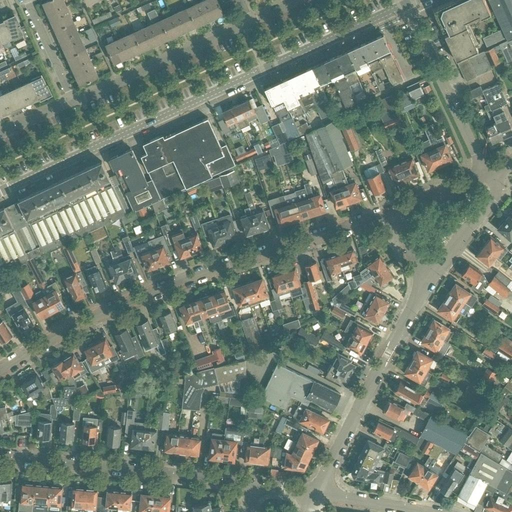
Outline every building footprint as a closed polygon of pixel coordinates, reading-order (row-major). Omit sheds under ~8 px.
[(55,30),(73,22),(63,0),(49,0),(43,3),(48,14),(46,15),(46,16),(48,20),(50,19),(55,30)] [(205,0),(188,8),(196,26),(206,21),(207,23),(208,23),(213,21),(212,19),(223,14),(220,6),(219,3),(218,3),(217,0),(205,0)] [(461,0),(455,3),(453,0),(452,0),(437,7),(439,10),(434,12),(443,31),(445,30),(447,34),(445,35),(449,44),(452,42),(456,51),(453,52),(456,60),(478,50),(467,25),(464,21),(479,14),(481,17),(491,12),(485,0),(461,0)] [(511,0),(489,0),(503,29),(507,37),(508,40),(511,39),(511,38),(511,0)] [(151,8),(149,3),(136,9),(138,13),(151,8)] [(185,31),(196,26),(188,8),(161,20),(169,38),(179,33),(180,36),(186,33),(185,31)] [(93,24),(112,16),(110,11),(91,20),(93,24)] [(12,38),(14,44),(30,37),(25,25),(20,28),(15,17),(5,21),(12,38)] [(121,23),(118,17),(109,21),(111,28),(121,23)] [(158,43),(169,38),(161,20),(134,33),(141,51),(152,46),(153,48),(159,45),(158,43)] [(0,37),(2,42),(12,38),(5,21),(0,23),(0,37)] [(84,46),(73,22),(55,30),(60,41),(58,42),(61,48),(63,47),(68,57),(86,49),(86,50),(98,44),(96,40),(84,46)] [(96,39),(91,28),(87,29),(92,40),(96,39)] [(503,29),(483,38),(487,46),(507,37),(503,29)] [(131,56),(141,51),(134,33),(106,45),(109,53),(110,56),(110,55),(114,63),(125,58),(126,60),(127,60),(132,58),(131,56)] [(375,38),(371,39),(379,57),(384,67),(391,81),(394,85),(404,80),(391,52),(390,52),(389,50),(390,50),(383,34),(375,38)] [(499,45),(501,50),(510,69),(511,68),(511,38),(511,39),(508,40),(499,44),(499,45)] [(379,83),(374,71),(384,67),(379,57),(371,39),(359,45),(368,63),(380,91),(385,89),(384,85),(383,81),(379,83)] [(368,96),(380,91),(368,63),(359,45),(347,50),(356,68),(361,80),(366,90),(368,96)] [(500,63),(495,53),(493,48),(484,52),(491,67),(500,63)] [(98,77),(86,50),(86,49),(68,57),(73,68),(70,69),(73,75),(75,74),(80,85),(88,81),(88,82),(90,81),(90,80),(98,77)] [(347,50),(336,56),(344,74),(349,85),(359,80),(361,80),(356,68),(347,50)] [(491,67),(484,52),(484,51),(468,58),(476,76),(492,69),(491,67)] [(336,56),(324,61),(332,79),(333,79),(336,86),(340,84),(337,77),(344,74),(336,56)] [(467,59),(457,63),(466,81),(476,77),(467,59)] [(324,61),(312,67),(320,85),(332,79),(324,61)] [(312,67),(300,72),(321,118),(333,112),(330,107),(320,85),(312,67)] [(321,118),(300,72),(288,77),(304,112),(316,107),(321,118)] [(346,107),(357,102),(354,96),(349,85),(344,74),(337,77),(340,84),(336,86),(346,107)] [(32,82),(39,98),(50,93),(41,75),(31,80),(32,82)] [(293,118),(304,112),(288,77),(277,83),(293,118)] [(354,96),(364,91),(359,80),(349,85),(354,96)] [(22,86),(30,102),(39,98),(32,82),(22,86)] [(413,100),(424,95),(418,82),(407,87),(409,92),(413,100)] [(293,118),(277,83),(265,88),(264,88),(264,89),(265,89),(272,104),(273,103),(281,122),(292,117),(292,118),(293,118)] [(496,122),(503,137),(504,137),(504,138),(511,135),(511,129),(502,106),(507,103),(498,84),(482,91),(484,94),(488,104),(491,110),(496,122)] [(20,107),(30,102),(22,86),(12,90),(20,107)] [(473,98),(484,94),(482,91),(480,86),(470,91),(473,98)] [(2,95),(10,111),(20,107),(12,90),(2,95)] [(414,103),(413,100),(409,92),(393,99),(398,110),(414,103)] [(0,115),(0,116),(10,111),(2,95),(0,96),(0,115)] [(391,95),(383,99),(392,118),(400,115),(398,110),(391,95)] [(246,117),(250,125),(249,122),(258,118),(260,124),(269,120),(262,105),(253,109),(249,99),(249,100),(240,104),(240,103),(240,104),(246,117)] [(383,99),(375,102),(383,122),(391,118),(383,99)] [(340,102),(330,107),(333,112),(342,109),(340,102)] [(241,129),(250,125),(246,117),(240,104),(232,108),(231,108),(241,129)] [(488,104),(484,106),(490,119),(484,122),(486,127),(492,142),(503,137),(496,122),(491,110),(488,104)] [(237,130),(241,129),(231,108),(227,110),(226,109),(223,111),(224,111),(223,112),(222,112),(231,130),(236,128),(237,130)] [(212,113),(137,147),(148,172),(161,166),(160,164),(170,160),(170,162),(201,148),(200,146),(209,141),(210,143),(223,138),(212,113)] [(400,115),(383,122),(386,129),(395,125),(398,132),(405,129),(400,115)] [(337,171),(343,168),(343,167),(352,163),(342,137),(343,137),(335,120),(305,134),(320,177),(324,176),(329,174),(330,174),(330,173),(337,171)] [(296,127),(300,135),(312,129),(310,125),(308,126),(306,122),(296,127)] [(287,141),(288,141),(289,140),(285,131),(283,132),(279,123),(272,126),(280,144),(287,141)] [(359,147),(350,125),(341,129),(350,150),(359,147)] [(437,140),(430,125),(424,128),(426,132),(433,147),(440,165),(452,160),(445,144),(442,137),(437,140)] [(446,138),(448,144),(454,142),(451,136),(446,138)] [(285,163),(293,160),(290,150),(291,150),(288,141),(287,141),(280,144),(282,150),(282,151),(285,163)] [(282,151),(282,150),(280,144),(272,148),(274,154),(282,151)] [(255,148),(250,150),(252,154),(257,152),(258,154),(262,152),(259,145),(255,147),(255,148)] [(440,165),(433,147),(428,149),(429,151),(422,154),(421,152),(416,154),(420,163),(425,161),(428,170),(440,165)] [(380,148),(376,150),(381,163),(382,165),(387,163),(380,148)] [(151,203),(161,199),(152,181),(147,183),(131,149),(118,155),(117,155),(117,156),(110,159),(133,211),(151,203)] [(250,150),(250,149),(235,156),(237,161),(252,154),(250,150)] [(304,155),(311,176),(317,174),(310,153),(304,155)] [(255,159),(258,170),(273,166),(269,154),(255,159)] [(400,163),(407,180),(419,175),(412,158),(400,163)] [(72,175),(97,228),(104,225),(104,224),(126,214),(124,210),(122,205),(120,200),(117,196),(115,191),(113,186),(101,161),(72,175)] [(367,178),(374,194),(386,189),(379,173),(384,171),(382,165),(381,163),(363,170),(367,178)] [(395,185),(407,180),(400,163),(388,168),(395,185)] [(218,173),(223,187),(224,188),(238,183),(238,182),(241,181),(235,165),(218,173)] [(343,168),(337,171),(339,177),(349,202),(361,198),(355,182),(349,184),(343,168)] [(349,202),(339,177),(337,171),(330,173),(330,174),(329,174),(331,178),(333,178),(337,188),(331,191),(336,206),(349,202)] [(209,192),(223,187),(218,173),(212,176),(201,180),(204,188),(207,187),(209,192)] [(42,189),(67,242),(80,235),(89,232),(89,231),(94,229),(97,228),(72,175),(42,189)] [(189,195),(204,188),(201,180),(186,187),(189,195)] [(305,189),(307,196),(313,214),(325,210),(320,194),(313,196),(310,187),(308,182),(304,184),(305,189)] [(39,254),(67,242),(42,189),(19,200),(20,204),(15,206),(24,225),(25,225),(28,223),(29,223),(31,228),(33,232),(35,237),(37,241),(39,246),(36,247),(39,254)] [(307,196),(305,189),(295,192),(295,194),(298,202),(297,202),(302,217),(313,214),(307,196)] [(284,196),(283,196),(291,221),(302,217),(297,202),(298,202),(295,194),(295,192),(284,196)] [(161,199),(151,203),(154,209),(166,204),(166,202),(170,201),(168,195),(161,199)] [(278,215),(281,224),(291,221),(283,196),(269,201),(274,216),(278,215)] [(247,201),(249,208),(250,208),(252,214),(257,231),(268,227),(263,211),(257,213),(252,199),(247,201)] [(29,259),(32,257),(33,257),(30,251),(26,252),(24,248),(22,243),(19,239),(17,234),(15,230),(16,230),(19,228),(20,227),(11,209),(6,211),(4,207),(0,209),(0,269),(1,272),(29,259)] [(139,217),(148,214),(145,207),(136,211),(139,217)] [(245,209),(247,216),(240,218),(246,234),(257,231),(252,214),(250,208),(249,208),(245,209)] [(219,225),(225,242),(236,238),(233,228),(235,227),(231,214),(217,219),(219,225)] [(124,224),(131,221),(128,215),(121,218),(124,224)] [(190,217),(195,230),(201,228),(196,215),(190,217)] [(224,242),(225,242),(219,225),(217,219),(202,224),(206,235),(209,234),(213,245),(224,242)] [(511,224),(506,219),(498,229),(511,240),(511,224)] [(171,231),(168,223),(161,226),(168,244),(174,242),(180,258),(185,256),(187,257),(192,255),(191,254),(185,238),(182,227),(171,231)] [(89,231),(89,232),(93,241),(108,234),(104,224),(104,225),(97,228),(94,229),(89,231)] [(185,238),(191,254),(202,249),(197,234),(185,238)] [(128,252),(134,250),(128,235),(122,237),(128,252)] [(163,236),(149,242),(152,249),(158,266),(170,261),(166,251),(168,250),(163,236)] [(483,246),(496,257),(504,247),(491,237),(483,246)] [(140,261),(143,260),(147,270),(158,266),(152,249),(149,242),(135,247),(140,261)] [(365,245),(358,247),(361,254),(367,252),(365,245)] [(489,266),(496,257),(483,246),(476,255),(483,261),(489,266)] [(33,257),(39,254),(36,247),(36,248),(30,250),(30,251),(33,257)] [(90,251),(96,264),(101,261),(96,248),(90,251)] [(343,270),(352,268),(350,263),(357,261),(353,249),(337,254),(341,266),(343,270)] [(115,251),(127,278),(138,273),(131,257),(126,259),(124,256),(123,256),(120,250),(115,251)] [(115,283),(127,278),(115,251),(111,253),(114,260),(112,260),(114,264),(109,266),(115,283)] [(64,277),(65,281),(74,301),(86,295),(81,286),(87,284),(81,272),(73,253),(67,256),(75,273),(64,277)] [(332,281),(344,276),(342,270),(343,270),(341,266),(337,254),(325,258),(329,268),(323,270),(327,281),(331,280),(332,281)] [(374,275),(387,265),(380,255),(367,265),(368,266),(361,271),(364,281),(369,278),(374,274),(374,275)] [(42,290),(41,290),(44,295),(45,296),(53,311),(58,309),(60,309),(63,308),(63,306),(64,305),(57,292),(60,291),(55,282),(46,287),(44,282),(45,282),(32,257),(27,261),(42,290)] [(305,287),(313,311),(319,309),(310,281),(320,277),(316,262),(305,265),(309,281),(304,282),(306,286),(305,287)] [(462,275),(473,284),(471,287),(478,292),(487,281),(484,276),(484,275),(469,264),(466,269),(464,269),(462,272),(462,274),(462,275)] [(95,291),(96,291),(96,292),(102,290),(101,289),(106,286),(103,279),(99,270),(97,265),(86,269),(91,283),(95,291)] [(387,265),(374,275),(381,285),(383,284),(384,286),(389,283),(387,281),(394,275),(387,265)] [(291,297),(301,294),(306,310),(312,309),(313,311),(305,287),(301,288),(300,285),(295,268),(283,272),(288,288),(289,289),(289,290),(290,292),(291,295),(291,297)] [(364,282),(364,281),(361,271),(360,272),(361,274),(352,276),(354,280),(347,282),(351,291),(364,282)] [(494,276),(506,286),(511,281),(498,271),(494,276)] [(275,287),(271,288),(274,298),(279,296),(280,299),(291,295),(290,292),(289,290),(289,289),(288,288),(283,272),(272,275),(275,287)] [(510,289),(506,286),(494,276),(488,284),(504,297),(510,289)] [(259,302),(263,301),(269,299),(264,286),(265,285),(262,279),(253,282),(259,302)] [(249,306),(259,302),(253,282),(242,286),(249,306)] [(384,312),(390,301),(376,294),(376,293),(374,292),(376,288),(371,285),(365,282),(362,287),(372,293),(366,303),(384,312)] [(26,299),(35,295),(28,283),(18,289),(23,297),(24,296),(26,299)] [(450,292),(468,304),(473,296),(456,284),(450,292)] [(240,309),(246,307),(249,306),(242,286),(233,289),(240,309)] [(36,293),(39,299),(33,302),(41,318),(48,314),(50,315),(53,313),(53,311),(45,296),(44,295),(41,290),(36,293)] [(225,291),(213,296),(219,314),(220,316),(221,318),(234,314),(232,306),(230,306),(225,291)] [(464,315),(470,306),(468,304),(450,292),(449,292),(445,298),(446,299),(444,301),(462,313),(464,315)] [(225,327),(221,318),(220,316),(219,314),(213,296),(201,300),(207,315),(210,324),(217,322),(220,329),(225,327)] [(275,300),(278,310),(281,319),(286,317),(280,299),(279,296),(274,298),(275,300)] [(482,305),(495,314),(500,308),(486,298),(482,305)] [(201,317),(207,315),(201,300),(191,303),(200,327),(204,325),(201,317)] [(272,311),(278,310),(275,300),(269,302),(272,311)] [(456,322),(462,313),(444,301),(438,310),(456,322)] [(338,307),(346,312),(355,316),(357,311),(340,302),(338,307)] [(366,303),(365,302),(362,307),(359,313),(378,323),(384,312),(366,303)] [(196,328),(200,327),(191,303),(180,307),(186,322),(193,320),(196,328)] [(346,312),(338,307),(334,305),(331,312),(342,318),(346,312)] [(22,329),(33,323),(29,315),(24,307),(13,314),(22,329)] [(165,332),(177,328),(171,311),(159,315),(165,332)] [(263,345),(253,317),(241,321),(251,349),(263,345)] [(428,331),(445,341),(445,340),(447,341),(453,331),(449,329),(449,328),(432,318),(428,326),(430,327),(428,331)] [(153,332),(148,320),(136,324),(143,339),(141,340),(143,347),(157,343),(158,346),(163,344),(157,330),(153,332)] [(352,335),(367,343),(373,332),(362,327),(363,326),(351,320),(345,331),(346,332),(352,335)] [(0,339),(2,342),(11,336),(2,321),(0,322),(0,339)] [(315,346),(320,338),(300,327),(295,335),(315,346)] [(115,334),(122,350),(121,350),(125,359),(137,353),(139,357),(144,354),(139,342),(134,345),(126,329),(121,331),(120,330),(117,331),(117,333),(115,334)] [(442,345),(445,341),(428,331),(421,341),(436,350),(440,343),(442,345)] [(267,344),(273,342),(270,332),(264,334),(267,344)] [(345,346),(334,340),(335,338),(324,332),(320,338),(343,351),(345,347),(350,349),(350,348),(361,354),(367,343),(352,335),(346,332),(343,339),(348,342),(345,346)] [(502,340),(511,346),(511,340),(505,336),(502,340)] [(102,359),(103,359),(113,354),(105,338),(94,344),(102,359)] [(166,350),(171,348),(167,338),(162,340),(166,350)] [(511,346),(502,340),(501,340),(495,349),(511,359),(511,346)] [(103,359),(102,359),(94,344),(84,349),(88,357),(85,359),(91,372),(106,365),(103,359)] [(244,360),(243,356),(250,354),(247,346),(242,348),(241,345),(233,347),(236,358),(237,362),(244,360)] [(485,347),(481,353),(492,360),(496,354),(485,347)] [(210,356),(207,357),(211,369),(218,367),(225,365),(219,349),(212,352),(213,355),(210,356)] [(410,363),(431,374),(431,373),(428,371),(430,367),(432,368),(434,368),(436,363),(436,361),(432,359),(417,350),(410,363)] [(62,360),(71,375),(74,379),(74,378),(86,371),(81,362),(79,363),(73,354),(63,361),(62,360)] [(332,364),(350,374),(354,366),(349,363),(351,361),(338,354),(332,364)] [(199,372),(211,369),(207,357),(195,361),(198,371),(199,372)] [(42,372),(47,380),(51,377),(55,383),(58,381),(66,376),(68,380),(69,386),(64,386),(64,397),(52,397),(55,404),(55,405),(79,406),(78,400),(78,399),(76,388),(74,378),(74,379),(71,375),(62,360),(58,363),(56,362),(53,364),(53,365),(52,366),(54,371),(50,373),(49,374),(47,369),(42,372)] [(198,394),(201,394),(202,386),(228,380),(227,385),(221,385),(220,396),(229,397),(229,398),(247,400),(247,399),(246,391),(244,360),(237,362),(225,365),(218,367),(211,369),(199,372),(198,371),(186,374),(182,408),(193,409),(195,400),(198,397),(198,394)] [(340,394),(277,363),(261,397),(285,408),(291,396),(308,404),(311,400),(332,410),(340,394)] [(421,382),(425,385),(431,374),(410,363),(404,373),(410,377),(410,376),(421,382)] [(346,381),(350,374),(332,364),(326,375),(339,382),(341,379),(346,381)] [(480,380),(489,386),(497,374),(488,368),(480,380)] [(440,378),(448,382),(450,377),(442,373),(440,378)] [(37,375),(21,384),(29,396),(41,389),(47,399),(52,397),(47,380),(42,383),(37,375)] [(122,380),(116,384),(120,390),(126,387),(122,380)] [(394,385),(395,390),(395,391),(416,402),(421,394),(413,389),(413,388),(407,385),(407,386),(400,382),(399,384),(394,385)] [(78,399),(78,400),(90,394),(85,384),(76,388),(78,399)] [(115,385),(103,387),(104,394),(116,392),(115,385)] [(442,392),(435,387),(432,392),(439,397),(442,392)] [(489,397),(493,399),(496,394),(484,387),(481,392),(478,398),(485,402),(489,397)] [(497,397),(504,403),(511,408),(511,401),(505,396),(508,392),(511,394),(511,392),(511,391),(505,387),(497,397)] [(246,391),(247,399),(255,403),(258,397),(246,391)] [(445,400),(438,396),(434,405),(441,408),(445,400)] [(489,407),(496,413),(504,403),(497,397),(489,407)] [(246,407),(246,402),(247,400),(229,398),(229,400),(229,403),(229,404),(246,407)] [(262,418),(263,407),(255,403),(247,399),(247,400),(246,402),(246,407),(245,416),(262,418)] [(409,410),(414,412),(416,407),(407,403),(404,407),(389,399),(386,404),(384,405),(383,407),(384,409),(383,411),(399,419),(402,412),(407,414),(409,410)] [(25,400),(28,405),(30,409),(35,406),(31,400),(25,400)] [(57,411),(55,405),(55,404),(51,404),(50,414),(40,414),(39,421),(38,421),(37,437),(38,438),(39,439),(42,439),(43,438),(49,439),(51,422),(50,422),(50,419),(56,419),(57,411)] [(0,418),(1,419),(12,416),(13,416),(12,412),(7,413),(6,405),(0,406),(0,418)] [(323,430),(328,419),(299,405),(294,416),(323,430)] [(430,415),(416,407),(414,412),(413,413),(414,413),(428,420),(428,421),(431,415),(430,415)] [(125,436),(131,436),(130,446),(131,446),(132,448),(135,448),(137,447),(142,447),(144,430),(145,423),(134,421),(135,411),(127,410),(125,436)] [(31,426),(31,411),(18,414),(17,425),(31,426)] [(163,414),(161,429),(168,430),(170,413),(163,412),(163,414)] [(161,429),(163,414),(157,413),(155,428),(161,429)] [(480,450),(484,444),(490,434),(474,425),(468,434),(431,415),(428,421),(420,436),(421,436),(435,442),(443,447),(451,451),(456,454),(464,441),(480,450)] [(1,419),(0,418),(0,431),(2,431),(2,433),(9,432),(8,430),(12,429),(11,422),(13,422),(12,416),(1,419)] [(101,432),(102,420),(97,419),(97,418),(83,417),(82,425),(84,425),(82,441),(84,442),(85,443),(88,444),(89,442),(95,443),(96,431),(101,432)] [(293,440),(313,449),(318,439),(305,433),(307,429),(287,419),(284,424),(298,430),(293,440)] [(489,431),(508,445),(509,444),(510,444),(511,442),(511,429),(498,419),(492,429),(490,428),(489,431)] [(415,446),(416,446),(419,438),(394,426),(393,428),(379,420),(376,425),(374,425),(373,427),(374,429),(373,431),(393,441),(396,434),(416,444),(415,446)] [(72,440),(74,424),(61,423),(59,439),(61,439),(62,441),(65,442),(66,440),(72,440)] [(144,430),(142,447),(147,448),(148,450),(151,450),(153,448),(154,449),(156,431),(151,431),(151,424),(145,423),(144,430)] [(106,444),(108,444),(109,445),(112,445),(113,444),(119,445),(120,428),(108,427),(106,444)] [(195,437),(196,428),(192,427),(191,437),(188,454),(197,455),(199,438),(195,437)] [(238,443),(242,444),(242,441),(243,429),(226,427),(225,434),(225,436),(222,459),(234,460),(236,443),(238,443)] [(210,457),(222,459),(225,436),(225,434),(213,433),(207,432),(206,439),(212,439),(210,457)] [(164,450),(169,451),(169,452),(174,453),(175,452),(176,452),(178,435),(166,433),(164,450)] [(178,435),(176,452),(178,452),(178,453),(181,453),(188,454),(191,437),(178,435)] [(428,453),(435,442),(421,436),(420,436),(419,438),(416,446),(421,449),(428,453)] [(241,450),(246,451),(245,461),(256,462),(258,445),(259,438),(254,438),(254,441),(251,441),(250,445),(247,444),(247,441),(242,441),(242,444),(241,450)] [(307,462),(313,449),(293,440),(287,452),(307,462)] [(363,450),(379,457),(384,447),(368,440),(363,450)] [(408,475),(410,476),(410,478),(412,479),(414,479),(419,482),(427,468),(434,457),(436,459),(443,447),(435,442),(428,453),(430,454),(424,465),(417,461),(408,475)] [(475,458),(479,451),(465,442),(461,449),(475,458)] [(480,450),(481,451),(498,462),(502,455),(484,444),(480,450)] [(258,445),(256,462),(268,464),(270,447),(258,445)] [(287,452),(275,446),(274,451),(273,451),(273,457),(282,458),(281,468),(285,468),(285,467),(304,469),(307,462),(287,452)] [(373,468),(379,457),(363,450),(358,460),(373,468)] [(508,468),(498,462),(481,451),(458,495),(476,504),(477,503),(488,483),(497,488),(508,494),(511,486),(511,470),(510,469),(508,468)] [(400,464),(406,467),(410,457),(399,452),(395,461),(400,464)] [(427,468),(419,482),(423,484),(423,486),(426,488),(428,487),(429,488),(437,474),(431,470),(437,460),(436,459),(434,457),(427,468)] [(383,481),(385,471),(376,470),(376,469),(373,468),(358,460),(352,472),(354,477),(377,481),(379,482),(381,482),(382,482),(383,481)] [(464,469),(456,464),(440,487),(443,489),(442,489),(449,494),(458,480),(460,481),(464,474),(464,472),(463,471),(464,469)] [(385,471),(383,481),(391,483),(392,479),(393,473),(387,471),(385,471)] [(392,479),(391,483),(390,488),(394,489),(399,480),(392,479)] [(0,481),(0,504),(9,505),(9,503),(11,482),(0,481)] [(31,511),(32,503),(33,503),(34,485),(30,484),(28,482),(25,482),(24,483),(22,483),(20,501),(19,501),(18,510),(27,511),(26,511),(31,511)] [(477,503),(484,506),(496,511),(511,511),(511,495),(508,494),(497,488),(488,483),(477,503)] [(48,505),(50,486),(34,484),(34,485),(33,503),(32,503),(31,511),(36,511),(38,504),(48,505)] [(62,487),(50,486),(48,505),(47,511),(59,511),(60,510),(62,487)] [(78,511),(82,511),(83,508),(85,489),(73,488),(71,507),(79,507),(78,511)] [(97,490),(85,489),(83,508),(82,511),(100,511),(100,509),(101,497),(96,496),(97,490)] [(100,509),(100,511),(110,511),(111,508),(118,509),(120,491),(107,489),(107,497),(101,497),(100,509)] [(120,491),(118,509),(130,510),(132,492),(126,491),(126,490),(121,489),(121,491),(120,491)] [(142,494),(139,511),(152,511),(153,508),(154,495),(153,495),(152,493),(148,493),(147,494),(142,494)] [(154,495),(153,508),(160,509),(159,511),(168,511),(170,497),(154,495)] [(221,511),(221,509),(218,507),(210,509),(209,502),(194,507),(192,507),(193,511),(190,511),(181,511),(182,507),(177,507),(176,511),(221,511)]
